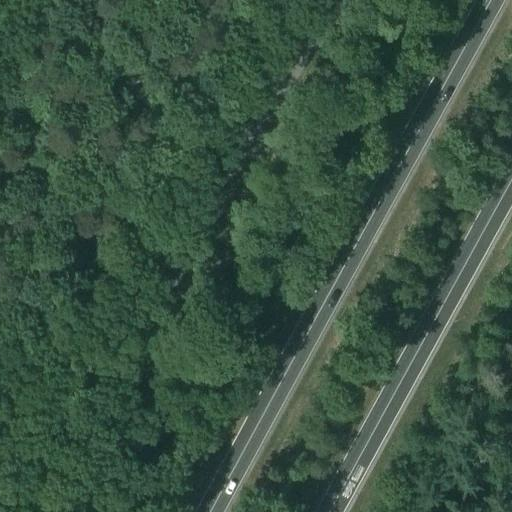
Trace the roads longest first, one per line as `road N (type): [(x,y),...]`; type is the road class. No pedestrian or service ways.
road 1 (primary): [(498,0),(212,511)]
road 2 (unclassified): [(77,511),(176,275),(330,0)]
road 3 (primary): [(332,511),(511,188)]
